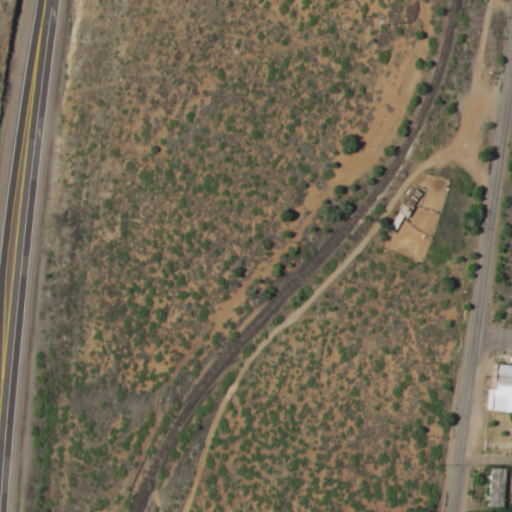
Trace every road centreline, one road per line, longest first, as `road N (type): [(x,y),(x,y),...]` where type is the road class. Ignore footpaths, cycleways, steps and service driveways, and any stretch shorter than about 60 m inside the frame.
road 1 (residential): [(459,511),(511,110)]
road 2 (trunk): [(0,394),(44,0)]
